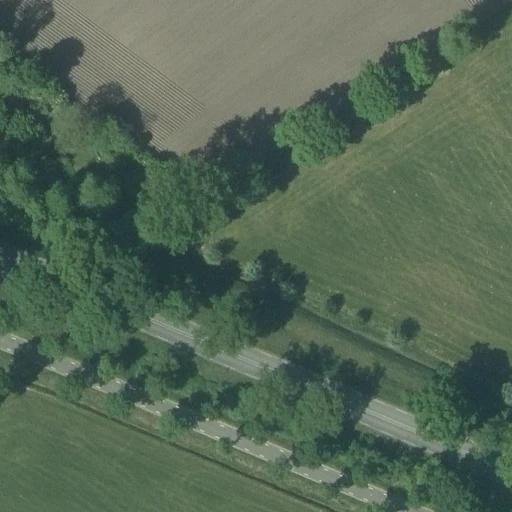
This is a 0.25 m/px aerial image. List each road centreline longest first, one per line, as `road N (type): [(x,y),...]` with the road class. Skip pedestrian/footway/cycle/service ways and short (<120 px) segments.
road 1 (primary): [(511,477),(0,257)]
road 2 (unclassified): [(409,511),(0,340)]
